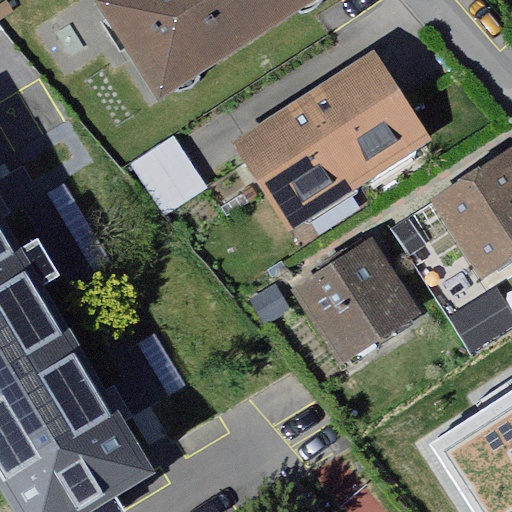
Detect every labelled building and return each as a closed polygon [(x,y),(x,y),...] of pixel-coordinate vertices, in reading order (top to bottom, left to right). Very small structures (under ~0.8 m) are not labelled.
[(110,0),(85,15),(144,111),(325,0),(110,0)] [(357,80),(292,119),(347,203),(413,162),(357,80)] [(292,119),(220,163),(279,248),(347,203),(292,119)] [(511,170),(506,162),(411,222),(467,311),(511,282),(511,170)] [(93,511),(151,477),(0,229),(0,468),(26,511),(93,511)] [(370,259),(285,312),(333,389),(419,337),(370,259)] [(125,357),(151,400),(173,387),(147,344),(125,357)] [(470,447),(430,472),(449,504),(490,479),(470,447)] [(315,494),(331,511),(368,511),(336,476),(315,494)]
